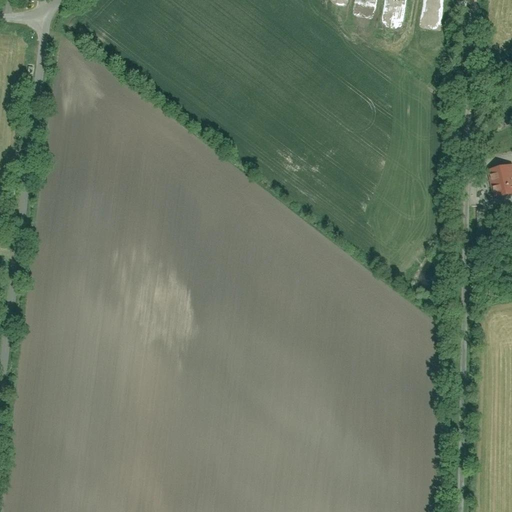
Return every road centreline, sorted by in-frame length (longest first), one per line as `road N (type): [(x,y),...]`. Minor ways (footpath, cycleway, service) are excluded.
road 1 (unclassified): [(511,71),(467,90),(459,511)]
road 2 (unclassified): [(0,392),(48,20)]
